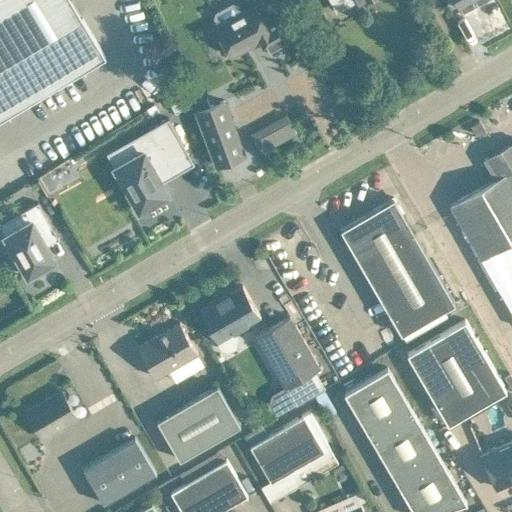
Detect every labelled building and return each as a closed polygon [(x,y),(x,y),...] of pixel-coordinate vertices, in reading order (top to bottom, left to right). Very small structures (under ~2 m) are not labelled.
[(0,0),(0,119),(106,57),(71,0),(0,0)] [(457,0),(463,9),(480,0),(457,0)] [(268,50),(271,48),(289,38),(277,17),(276,18),(273,13),(269,8),(262,4),(258,5),(255,7),(254,6),(244,12),(239,3),(234,2),(218,10),(216,16),(221,25),(217,26),(219,30),(214,33),(213,38),(217,46),(222,48),(227,45),(232,53),(261,37),(268,50)] [(146,106),(153,122),(172,114),(165,98),(146,106)] [(197,110),(217,163),(244,153),(223,100),(197,110)] [(158,174),(191,156),(169,117),(151,127),(157,137),(141,146),(143,150),(114,166),(139,209),(144,206),(146,210),(165,199),(163,195),(169,192),(162,181),(158,174)] [(471,125),(476,134),(485,128),(479,120),(471,125)] [(68,137),(56,144),(69,166),(81,159),(68,137)] [(511,142),(484,159),(495,178),(450,204),(511,309),(511,142)] [(19,210),(38,196),(32,188),(14,202),(19,210)] [(394,197),(365,213),(340,228),(402,333),(455,302),(394,197)] [(43,237),(55,230),(38,201),(25,209),(31,219),(5,234),(12,246),(6,248),(16,265),(21,262),(28,274),(31,272),(34,276),(54,265),(52,260),(55,258),(43,237)] [(261,315),(243,284),(230,291),(199,309),(217,341),(218,340),(222,347),(227,349),(236,344),(237,338),(233,331),(261,315)] [(290,315),(268,328),(255,335),(285,387),(320,367),(290,315)] [(407,353),(448,423),(506,389),(465,319),(407,353)] [(180,321),(138,345),(156,376),(198,352),(180,321)] [(325,362),(341,348),(335,341),(319,355),(325,362)] [(435,511),(462,496),(465,501),(466,501),(388,367),(344,392),(414,511),(435,511)] [(217,384),(157,419),(180,459),(240,424),(217,384)] [(77,416),(62,390),(27,410),(43,436),(77,416)] [(332,463),(304,413),(250,444),(271,480),(283,473),(291,487),(332,463)] [(156,472),(135,436),(83,466),(104,502),(156,472)] [(511,439),(482,453),(497,487),(508,482),(507,480),(511,478),(511,439)] [(226,458),(171,491),(183,511),(215,511),(247,494),(226,458)] [(157,511),(152,502),(134,511),(157,511)]
